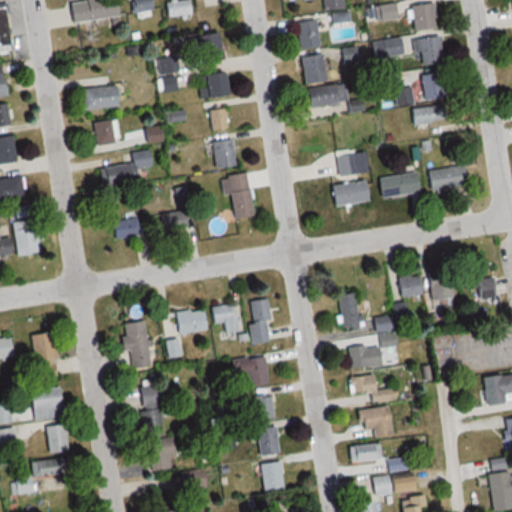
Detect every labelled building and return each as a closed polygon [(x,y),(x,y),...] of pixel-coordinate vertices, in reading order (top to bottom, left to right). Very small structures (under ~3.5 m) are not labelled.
[(106,0),(71,4),(74,25),(118,20),(115,0),(106,0)] [(132,0),(134,16),(153,13),(151,0),(132,0)] [(325,0),(326,10),(343,10),(342,0),(325,0)] [(165,6),(168,21),(192,16),(189,1),(165,6)] [(413,33),(437,31),(434,6),(410,9),(413,33)] [(0,7),(0,50),(13,47),(5,7),(0,7)] [(320,50),(317,23),(297,24),(300,52),(320,50)] [(222,64),(222,37),(198,37),(198,64),(222,64)] [(444,64),(439,38),(413,43),(418,69),(444,64)] [(327,84),(324,57),(302,59),(305,87),(327,84)] [(0,99),(8,99),(5,73),(0,73),(0,99)] [(424,103),(446,101),(443,76),(422,78),(424,103)] [(200,100),(225,100),(226,77),(200,77),(200,100)] [(308,108),(348,105),(347,87),(307,91),(308,108)] [(84,112),(119,110),(117,88),(83,91),(84,112)] [(413,105),(412,90),(396,91),(397,106),(413,105)] [(0,128),(11,127),(9,106),(0,106),(0,128)] [(446,108),(412,110),(413,126),(447,124),(446,108)] [(225,109),(207,112),(211,134),(229,131),(225,109)] [(118,124),(96,124),(96,148),(118,148),(118,124)] [(147,146),(164,145),(162,128),(146,130),(147,146)] [(0,162),(14,162),(14,139),(0,138),(0,162)] [(213,168),(236,164),(232,141),(209,145),(213,168)] [(424,170),(428,190),(464,185),(461,164),(424,170)] [(132,165),(101,165),(101,184),(132,184),(132,165)] [(378,197),(416,191),(413,170),(374,177),(378,197)] [(219,176),(222,194),(227,193),(230,218),(251,215),(245,173),(219,176)] [(18,175),(0,177),(0,200),(22,197),(18,175)] [(367,198),(361,177),(327,186),(332,207),(367,198)] [(181,209),(155,215),(159,233),(185,227),(181,209)] [(133,217),(108,221),(112,239),(137,234),(133,217)] [(37,253),(34,220),(11,222),(14,255),(37,253)] [(0,234),(0,255),(8,256),(8,234),(0,234)] [(395,277),(398,296),(419,294),(417,274),(395,277)] [(474,297),(495,295),(493,277),(472,279),(474,297)] [(432,309),(452,307),(449,281),(429,283),(432,309)] [(357,313),(354,292),(336,294),(339,328),(365,325),(363,312),(357,313)] [(249,337),(266,337),(266,299),(249,299),(249,337)] [(392,303),(393,318),(405,317),(403,302),(392,303)] [(236,334),(232,303),(208,307),(211,324),(221,322),(223,336),(236,334)] [(204,330),(203,309),(173,310),(174,331),(204,330)] [(370,319),(374,333),(394,328),(390,314),(370,319)] [(118,336),(119,351),(127,351),(129,367),(147,366),(144,321),(121,322),(121,336),(118,336)] [(54,375),(49,331),(28,334),(32,377),(54,375)] [(394,343),(391,333),(377,337),(380,347),(394,343)] [(0,337),(0,361),(10,359),(6,337),(0,337)] [(166,356),(179,355),(178,338),(164,339),(166,356)] [(346,347),(348,368),(379,365),(378,344),(346,347)] [(232,358),(234,373),(244,372),(245,385),(266,383),(264,356),(232,358)] [(511,373),(480,376),(483,403),(511,400),(511,373)] [(347,375),(347,392),(367,392),(367,399),(390,400),(390,389),(372,389),(372,375),(347,375)] [(162,434),(155,384),(136,386),(143,437),(162,434)] [(27,390),(27,401),(0,403),(0,422),(60,417),(57,387),(27,390)] [(252,407),(242,408),(243,419),(271,417),(269,394),(251,396),(252,407)] [(354,410),(357,429),(370,427),(371,437),(389,435),(385,405),(354,410)] [(505,450),(511,449),(511,416),(502,417),(505,450)] [(45,453),(66,451),(63,422),(16,427),(16,433),(43,430),(45,453)] [(276,454),(273,424),(235,428),(236,438),(254,436),(257,456),(276,454)] [(0,428),(0,445),(15,444),(13,427),(0,428)] [(149,472),(169,468),(167,455),(172,454),(169,437),(143,441),(149,472)] [(376,444),(345,445),(346,461),(377,459),(376,444)] [(386,472),(404,469),(402,457),(384,460),(386,472)] [(490,510),(511,508),(511,506),(511,496),(511,495),(511,470),(511,471),(510,457),(486,459),(490,510)] [(67,458),(27,461),(28,478),(12,479),(13,493),(31,492),(30,477),(68,475),(67,458)] [(258,464),(262,491),(282,487),(278,461),(258,464)] [(202,487),(199,469),(182,472),(185,489),(202,487)] [(370,478),(372,498),(390,496),(389,491),(411,489),(409,473),(370,478)] [(414,511),(414,509),(423,506),(419,494),(392,504),(395,511),(414,511)] [(372,511),(372,501),(353,502),(353,511),(372,511)]
